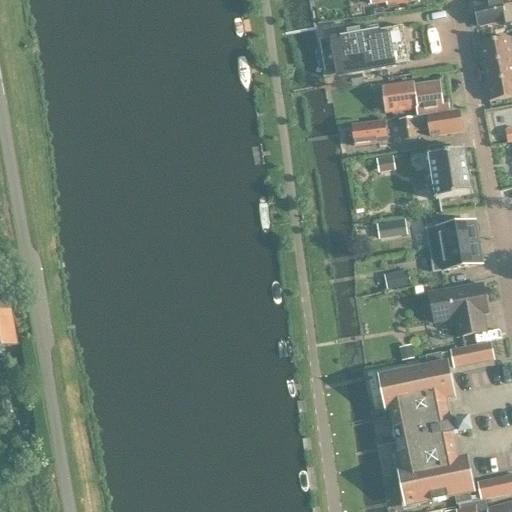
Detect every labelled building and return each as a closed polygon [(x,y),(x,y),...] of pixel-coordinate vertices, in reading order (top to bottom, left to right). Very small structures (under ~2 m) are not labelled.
[(473,0),(479,27),(505,22),(506,27),(511,25),(511,5),(507,6),(504,3),(501,0),(473,0)] [(402,26),(330,39),(336,74),(370,68),(371,78),(387,76),(386,66),(408,62),(402,26)] [(482,64),(511,58),(511,51),(509,38),(478,44),(482,64)] [(511,58),(482,64),(485,83),(511,77),(511,58)] [(511,77),(485,83),(489,103),(511,98),(511,77)] [(415,110),(416,117),(416,119),(427,118),(443,115),(443,113),(451,112),(449,99),(443,100),(440,82),(414,86),(414,83),(382,87),(385,114),(415,110)] [(428,130),(429,138),(462,132),(459,113),(451,114),(451,112),(443,113),(443,115),(427,118),(416,119),(416,117),(412,118),(399,120),(398,116),(386,118),(388,127),(399,126),(400,131),(415,129),(416,132),(428,130)] [(353,126),(355,147),(386,143),(384,123),(353,126)] [(416,139),(416,132),(415,129),(400,131),(401,142),(416,139)] [(465,150),(428,156),(436,201),(472,195),(465,150)] [(404,221),(378,225),(380,239),(406,235),(404,221)] [(475,222),(425,230),(429,252),(479,243),(475,222)] [(283,305),(274,239),(259,241),(268,307),(283,305)] [(429,252),(433,273),(483,265),(479,243),(429,252)] [(407,271),(398,273),(401,287),(410,285),(407,271)] [(483,285),(429,294),(434,324),(454,320),(457,338),(487,333),(483,315),(487,314),(483,285)] [(0,348),(16,345),(10,311),(0,312),(0,348)] [(482,346),(485,362),(493,361),(490,344),(482,346)] [(474,347),(477,364),(485,362),(482,346),(474,347)] [(466,349),(470,365),(477,364),(474,347),(466,349)] [(402,360),(413,358),(411,349),(400,351),(402,360)] [(459,350),(462,367),(470,365),(466,349),(459,350)] [(454,369),(458,368),(462,367),(459,350),(450,352),(454,369)] [(399,473),(406,506),(431,501),(431,503),(448,499),(447,497),(453,496),(455,505),(471,502),(469,494),(473,493),(466,459),(459,461),(454,436),(471,432),(468,421),(452,424),(447,399),(454,398),(447,364),(443,365),(441,354),(425,357),(427,368),(421,369),(420,367),(404,371),(405,373),(379,378),(386,411),(391,410),(395,428),(392,429),(397,454),(400,453),(404,472),(399,473)] [(511,494),(511,492),(509,478),(501,479),(505,496),(511,494)] [(505,496),(501,479),(493,481),(497,497),(505,496)] [(497,497),(493,481),(486,482),(489,499),(497,497)] [(486,482),(477,484),(481,501),(489,499),(486,482)] [(485,501),(457,506),(455,507),(456,511),(449,511),(444,511),(440,511),(511,511),(511,502),(487,510),(485,501)]
